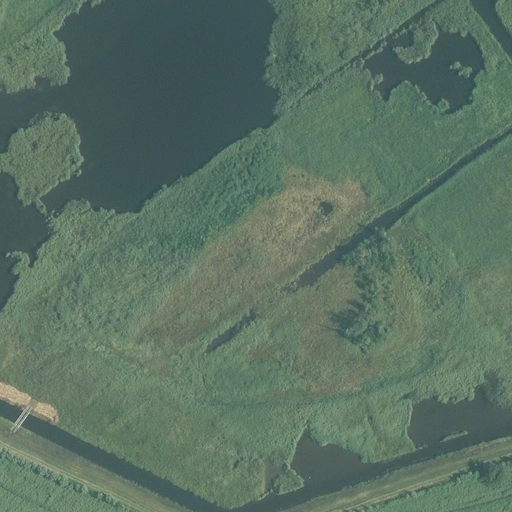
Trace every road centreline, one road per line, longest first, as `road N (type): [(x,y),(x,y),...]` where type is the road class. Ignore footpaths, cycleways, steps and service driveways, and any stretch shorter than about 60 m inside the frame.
road 1 (track): [(511,454),(334,511)]
road 2 (track): [(146,511),(0,441)]
